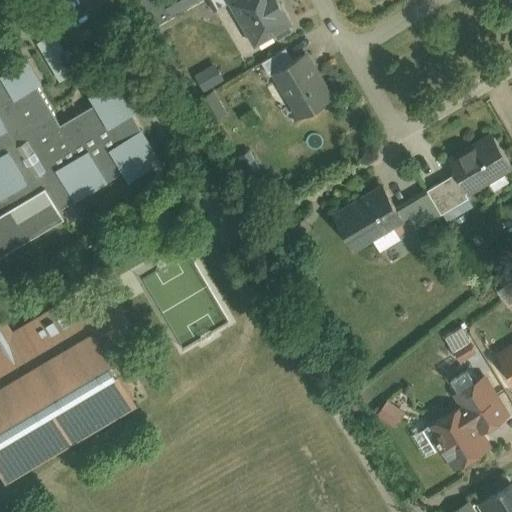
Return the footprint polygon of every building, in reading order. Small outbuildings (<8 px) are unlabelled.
[(163,0),(174,12),(188,0),(163,0)] [(214,0),(222,14),(236,7),(260,49),(301,26),(286,0),(214,0)] [(38,48),(59,85),(77,75),(56,38),(38,48)] [(297,119),(327,100),(295,50),(265,70),(297,119)] [(0,262),(68,223),(62,214),(126,176),(132,186),(164,167),(135,118),(145,112),(126,80),(92,100),(97,108),(63,127),(41,90),(45,87),(31,63),(6,77),(0,67),(0,262)] [(511,143),(496,117),(453,143),(465,161),(427,184),(441,207),(444,212),(473,194),(465,182),(511,153),(511,143)] [(441,207),(427,184),(389,207),(379,188),(332,215),(353,250),(408,218),(412,224),(441,207)] [(0,464),(11,483),(144,405),(105,338),(124,327),(107,299),(99,304),(91,290),(16,334),(9,322),(0,326),(0,464)] [(457,351),(466,367),(485,357),(475,340),(457,351)] [(441,420),(445,426),(414,445),(426,464),(457,446),(466,460),(493,443),(484,427),(508,413),(485,376),(456,394),(463,407),(441,420)] [(390,405),(381,418),(395,428),(404,415),(390,405)] [(511,511),(511,481),(488,495),(498,511),(511,511)]
